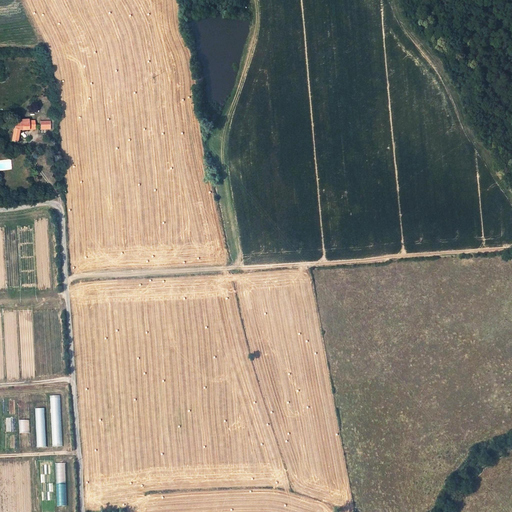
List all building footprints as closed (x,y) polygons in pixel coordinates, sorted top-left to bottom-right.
[(28,119),(15,120),(12,141),(17,142),(19,130),(35,129),(35,120),(28,121),(28,119)] [(60,395),(50,396),(52,446),(62,446),(60,395)] [(18,405),(18,418),(29,418),(29,405),(18,405)] [(35,408),(36,447),(46,447),(45,408),(35,408)] [(49,459),(37,459),(38,492),(50,491),(49,459)]
